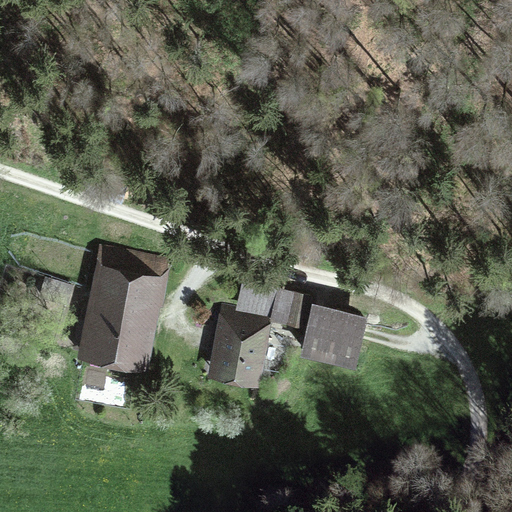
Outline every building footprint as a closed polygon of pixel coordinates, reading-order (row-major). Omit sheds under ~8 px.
[(322,226),(301,218),(290,247),(319,258),(325,244),(316,241),(322,226)] [(156,257),(101,246),(98,265),(107,267),(97,321),(80,318),(75,345),(138,357),(156,257)] [(72,284),(47,276),(41,293),(66,301),(72,284)] [(278,287),(243,280),(239,302),(274,309),(278,287)] [(310,294),(278,287),(274,309),(272,316),(304,323),(310,294)] [(225,332),(218,370),(257,378),(266,329),(267,329),(270,314),(224,306),(221,320),(229,322),(227,332),(225,332)] [(362,321),(313,310),(304,349),(353,360),(362,321)]
